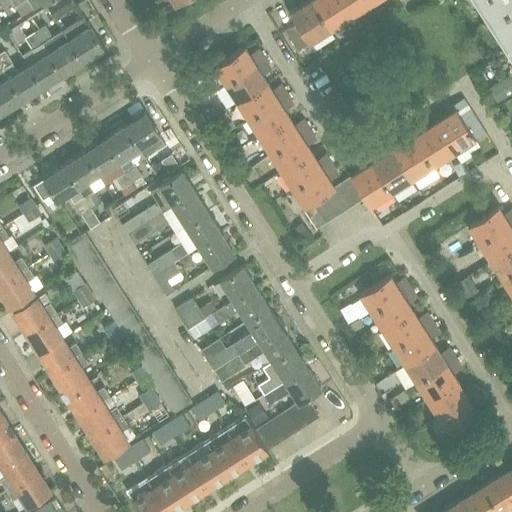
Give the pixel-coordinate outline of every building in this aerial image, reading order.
[(54,0),(47,5),(55,18),(76,4),(73,0),(54,0)] [(297,49),(308,41),(330,27),(312,0),(308,0),(290,12),(296,21),(284,29),(297,49)] [(341,0),(312,0),(330,27),(351,14),(341,0)] [(370,0),(341,0),(351,14),(372,1),(370,0)] [(511,0),(478,0),(490,18),(511,3),(511,0)] [(511,3),(490,18),(511,52),(511,3)] [(69,38),(83,60),(103,47),(83,16),(63,29),(69,38)] [(58,45),(52,36),(45,24),(35,30),(62,73),(83,60),(69,38),(58,45)] [(42,86),(62,73),(35,30),(25,36),(33,48),(38,58),(28,64),(42,86)] [(244,46),(214,65),(226,83),(266,58),(262,51),(251,57),(244,46)] [(18,71),(12,62),(5,49),(0,52),(0,64),(22,99),(42,86),(28,64),(18,71)] [(226,83),(237,100),(267,81),(259,70),(269,63),(266,58),(226,83)] [(0,109),(1,112),(22,99),(0,64),(0,109)] [(237,100),(248,118),(288,92),(284,86),(274,93),(267,81),(237,100)] [(248,118),(260,135),(289,116),(282,105),(292,99),(288,92),(248,118)] [(451,101),(445,105),(449,112),(434,121),(453,151),(475,137),(456,107),(455,108),(451,101)] [(212,105),(201,111),(206,119),(216,112),(212,105)] [(145,112),(124,125),(138,147),(139,146),(145,155),(164,143),(145,112)] [(218,113),(210,119),(220,135),(228,129),(218,113)] [(260,135),(271,152),(310,127),(306,121),(296,128),(289,116),(260,135)] [(421,130),(416,124),(409,128),(413,135),(413,134),(433,164),(453,151),(434,121),(421,130)] [(124,125),(104,138),(131,181),(141,174),(134,162),(132,162),(127,154),(138,147),(124,125)] [(271,152),(282,170),(311,151),(304,140),(314,134),(310,127),(271,152)] [(413,134),(413,135),(393,148),(412,177),(433,164),(413,134)] [(124,194),(135,188),(131,181),(104,138),(84,151),(98,173),(109,165),(114,174),(114,175),(121,186),(119,187),(124,194)] [(379,156),(375,149),(368,154),(391,191),(412,177),(393,148),(379,156)] [(87,180),(98,173),(84,151),(64,164),(91,206),(101,200),(93,188),(92,189),(87,180)] [(282,170),(293,187),(332,162),(329,156),(319,163),(311,151),(282,170)] [(169,171),(179,165),(171,153),(161,159),(169,171)] [(364,166),(351,175),(364,196),(370,204),(391,191),(368,154),(360,159),(364,166)] [(333,186),(327,175),(337,169),(332,162),(293,187),(304,205),(305,205),(313,200),(322,194),(332,188),(334,187),(333,186)] [(68,192),(74,200),(73,201),(81,213),(91,206),(64,164),(43,177),(44,177),(34,184),(43,198),(53,191),(57,199),(68,192)] [(156,200),(121,223),(128,233),(162,211),(194,190),(181,169),(159,183),(160,183),(150,190),(156,200)] [(354,203),(364,196),(351,175),(340,181),(354,203)] [(345,209),(354,203),(340,181),(333,186),(334,187),(332,188),(345,209)] [(335,215),(345,209),(332,188),(322,194),(335,215)] [(169,218),(178,213),(186,224),(207,210),(194,190),(162,211),(168,221),(170,220),(169,218)] [(326,221),(335,215),(322,194),(313,200),(326,221)] [(36,204),(31,196),(18,204),(23,212),(36,204)] [(315,228),(317,227),(326,221),(313,200),(305,205),(304,205),(302,206),(315,228)] [(41,213),(36,204),(23,212),(29,220),(41,213)] [(467,224),(468,224),(479,242),(511,220),(511,211),(505,217),(497,205),(467,224)] [(100,221),(91,207),(81,213),(90,227),(100,221)] [(183,240),(181,241),(188,251),(220,230),(207,210),(186,224),(193,235),(184,241),(183,240)] [(162,211),(128,233),(134,243),(168,221),(162,211)] [(511,220),(479,242),(490,259),(511,245),(511,220)] [(0,227),(0,255),(7,250),(1,240),(8,236),(2,226),(0,227)] [(295,235),(304,246),(315,238),(307,227),(295,235)] [(211,265),(233,251),(233,250),(236,248),(229,237),(226,239),(220,230),(188,251),(194,261),(205,254),(211,265)] [(91,241),(85,231),(66,243),(72,253),(91,241)] [(61,244),(56,236),(43,244),(48,252),(61,244)] [(72,253),(79,263),(97,251),(91,241),(72,253)] [(181,241),(147,263),(153,274),(173,261),(178,258),(188,251),(181,241)] [(67,253),(61,244),(48,252),(54,260),(67,253)] [(511,245),(490,259),(501,277),(511,270),(511,245)] [(0,255),(0,282),(27,265),(21,256),(14,260),(7,250),(0,255)] [(104,261),(97,251),(79,263),(85,273),(104,261)] [(110,271),(104,261),(85,273),(91,283),(110,271)] [(180,271),(173,261),(153,274),(166,294),(174,289),(168,278),(180,271)] [(0,290),(9,305),(33,291),(26,280),(34,276),(27,265),(0,282),(0,290)] [(242,265),(220,279),(233,299),(255,285),(242,265)] [(511,270),(501,277),(511,293),(511,270)] [(116,281),(110,271),(91,283),(98,293),(116,281)] [(360,292),(372,311),(412,285),(407,279),(397,285),(389,274),(360,292)] [(98,293),(104,303),(123,291),(116,281),(98,293)] [(72,290),(77,298),(90,290),(85,282),(72,290)] [(233,299),(224,304),(212,312),(219,322),(240,309),(246,319),(268,305),(255,285),(233,299)] [(372,311),(383,328),(412,309),(405,298),(415,291),(412,285),(372,311)] [(83,306),(94,299),(95,298),(90,290),(77,298),(83,306)] [(104,303),(110,313),(129,301),(123,291),(104,303)] [(36,296),(13,311),(26,330),(56,311),(50,301),(42,306),(36,296)] [(187,328),(205,316),(192,296),(174,307),(187,328)] [(110,313),(114,319),(117,323),(135,311),(129,301),(110,313)] [(219,336),(200,348),(207,358),(214,369),(281,326),(268,305),(246,319),(253,329),(226,346),(219,336)] [(383,328),(394,346),(434,320),(430,314),(420,321),(412,309),(383,328)] [(63,321),(56,311),(26,330),(38,350),(61,336),(55,326),(63,321)] [(117,323),(120,327),(123,333),(142,321),(135,311),(117,323)] [(479,322),(487,333),(500,326),(491,313),(479,322)] [(102,326),(108,335),(120,327),(117,323),(114,319),(102,326)] [(394,346),(405,363),(434,344),(428,333),(438,327),(434,320),(394,346)] [(148,331),(142,321),(123,333),(125,335),(129,342),(148,331)] [(245,362),(265,349),(272,360),(294,346),(281,326),(214,369),(221,380),(246,364),(245,362)] [(125,335),(123,333),(120,327),(108,335),(113,343),(125,335)] [(154,340),(148,331),(129,342),(136,352),(154,340)] [(38,350),(51,371),(82,352),(75,342),(68,346),(61,336),(38,350)] [(161,350),(154,340),(136,352),(142,362),(161,350)] [(405,363),(416,380),(456,355),(452,349),(442,356),(434,344),(405,363)] [(272,360),(285,380),(307,366),(294,346),(272,360)] [(167,360),(161,350),(142,362),(142,363),(148,372),(167,360)] [(51,371),(64,391),(65,392),(88,378),(80,366),(88,362),(82,352),(51,371)] [(416,380),(427,398),(457,379),(450,368),(460,362),(456,355),(416,380)] [(173,370),(167,360),(148,372),(155,382),(173,370)] [(136,379),(148,372),(142,363),(131,371),(136,379)] [(320,386),(307,366),(285,380),(276,386),(264,394),(269,402),(291,388),(298,400),(306,395),(320,386)] [(179,380),(173,370),(155,382),(161,392),(179,380)] [(95,390),(89,380),(88,378),(65,392),(79,415),(110,395),(103,385),(95,390)] [(427,398),(438,415),(478,390),(475,384),(464,391),(457,379),(427,398)] [(161,392),(167,402),(186,390),(179,380),(161,392)] [(138,394),(143,401),(155,393),(151,386),(138,394)] [(167,402),(174,412),(192,400),(186,390),(167,402)] [(217,390),(212,393),(220,405),(225,402),(217,390)] [(480,415),(472,403),(483,397),(478,390),(438,415),(450,433),(480,415)] [(155,393),(143,401),(149,411),(162,402),(155,393)] [(214,409),(220,405),(212,393),(207,397),(214,409)] [(79,415),(91,435),(122,415),(116,405),(108,410),(102,401),(110,396),(110,395),(79,415)] [(306,395),(298,400),(296,401),(309,421),(319,415),(306,395)] [(207,397),(199,402),(207,414),(214,409),(207,397)] [(296,401),(286,408),(299,428),(309,421),(296,401)] [(207,414),(199,402),(191,407),(199,419),(207,414)] [(259,402),(246,410),(255,424),(268,415),(259,402)] [(286,408),(276,414),(288,434),(299,428),(286,408)] [(0,433),(10,427),(0,411),(0,433)] [(181,413),(174,417),(182,430),(189,425),(181,413)] [(233,421),(225,426),(247,460),(267,447),(255,428),(251,422),(250,423),(244,414),(233,421)] [(276,414),(266,421),(278,441),(288,434),(276,414)] [(104,455),(127,440),(121,430),(128,425),(122,415),(91,435),(104,455)] [(175,434),(182,430),(174,417),(167,422),(175,434)] [(266,421),(255,428),(267,447),(278,441),(266,421)] [(167,422),(160,426),(168,439),(175,434),(167,422)] [(168,439),(160,426),(153,431),(161,444),(168,439)] [(218,431),(206,438),(228,473),(247,460),(225,426),(218,431)] [(0,464),(24,449),(11,429),(10,427),(0,433),(0,464)] [(142,438),(135,442),(143,455),(150,450),(142,438)] [(194,446),(186,451),(208,485),(228,473),(206,438),(194,446)] [(136,459),(143,455),(135,442),(128,447),(136,459)] [(128,447),(121,452),(129,464),(136,459),(128,447)] [(0,478),(6,488),(37,469),(24,449),(0,464),(0,465),(2,464),(8,474),(0,478)] [(186,451),(167,463),(188,498),(208,485),(186,451)] [(129,464),(121,452),(114,456),(121,469),(129,464)] [(154,471),(146,476),(168,511),(188,498),(167,463),(154,471)] [(511,465),(502,472),(511,487),(511,465)] [(27,504),(50,489),(37,469),(6,488),(13,498),(20,494),(27,504)] [(511,511),(511,487),(502,472),(483,484),(498,509),(500,511),(511,511)] [(139,481),(126,489),(132,498),(140,511),(166,511),(168,511),(146,476),(139,481)] [(483,484),(463,497),(471,511),(493,511),(498,509),(483,484)] [(471,511),(463,497),(442,510),(443,511),(471,511)] [(56,511),(49,501),(42,506),(45,511),(56,511)]
